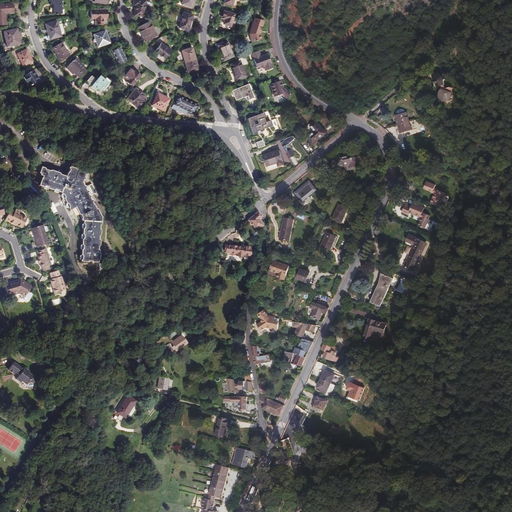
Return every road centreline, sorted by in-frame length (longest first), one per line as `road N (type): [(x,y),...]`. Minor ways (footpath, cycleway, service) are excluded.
road 1 (track): [(388,157),(405,152),(445,165),(465,183),(441,299),(437,418),(469,466),(501,468)]
road 2 (residential): [(262,202),(170,280),(76,378),(0,496)]
road 3 (secondary): [(273,441),(390,177),(382,143),(357,122)]
road 4 (residential): [(273,441),(261,419),(247,333),(265,237),(262,202)]
road 5 (residential): [(223,132),(203,94),(155,69),(132,46),(122,0)]
road 6 (secondary): [(357,122),(291,73),(277,32),(280,0)]
road 7 (residential): [(235,133),(204,52),(211,0)]
road 8 (residential): [(93,113),(49,66),(30,0)]
road 9 (residential): [(223,132),(93,113)]
road 10 (residential): [(357,122),(262,202)]
